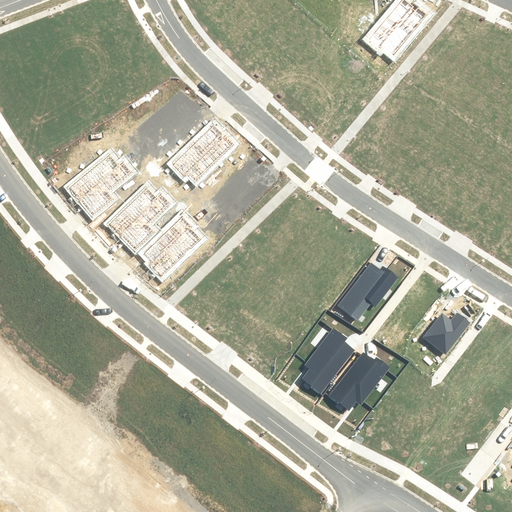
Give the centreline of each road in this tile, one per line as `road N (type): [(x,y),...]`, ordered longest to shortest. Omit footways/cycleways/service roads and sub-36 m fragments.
road 1 (residential): [(368,489),(76,263),(0,170)]
road 2 (residential): [(511,295),(355,194),(274,129),(174,35),(153,0)]
